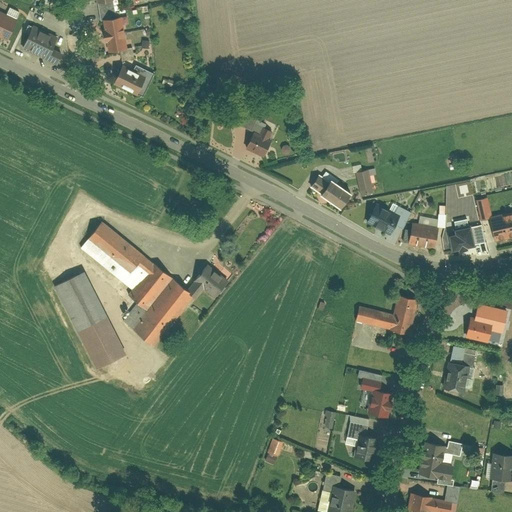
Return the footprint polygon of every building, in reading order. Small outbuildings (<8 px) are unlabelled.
[(0,11),(0,38),(7,42),(17,19),(0,11)] [(121,17),(101,20),(104,36),(124,33),(121,17)] [(33,26),(23,49),(48,60),(58,38),(33,26)] [(124,33),(104,36),(107,52),(126,49),(124,33)] [(122,64),(112,84),(141,97),(153,72),(135,63),(132,68),(122,64)] [(278,127),(259,118),(245,147),(264,156),(278,127)] [(359,194),(374,191),(370,175),(376,174),(375,167),(359,170),(358,165),(353,166),(359,194)] [(306,168),(298,180),(329,201),(340,185),(319,170),(316,175),(306,168)] [(465,188),(453,197),(456,201),(468,192),(465,188)] [(468,192),(457,202),(462,208),(474,197),(468,192)] [(364,223),(388,235),(397,215),(373,204),(364,223)] [(511,210),(489,216),(495,242),(511,238),(511,210)] [(189,291),(179,284),(93,214),(72,240),(125,283),(121,287),(131,295),(116,314),(149,340),(189,291)] [(439,225),(414,216),(406,237),(432,246),(439,225)] [(480,225),(471,227),(467,218),(454,221),(456,232),(447,234),(449,250),(474,247),(484,242),(480,225)] [(179,284),(189,291),(196,282),(209,292),(223,274),(200,257),(179,284)] [(76,264),(46,279),(89,363),(119,348),(76,264)] [(391,313),(356,305),(353,322),(408,334),(416,299),(395,294),(391,313)] [(507,309),(478,303),(471,337),(500,343),(507,309)] [(444,387),(465,391),(471,363),(450,358),(444,387)] [(391,394),(373,389),(367,412),(386,417),(391,394)] [(324,426),(332,427),(334,411),(326,410),(324,426)] [(356,432),(352,455),(374,459),(379,436),(356,432)] [(272,438),(264,461),(275,464),(283,442),(272,438)] [(446,443),(424,438),(420,461),(442,465),(446,443)] [(511,454),(491,452),(488,477),(511,480),(511,474),(511,454)] [(442,465),(420,461),(417,472),(451,479),(453,467),(442,465)] [(332,484),(325,511),(327,511),(351,511),(357,490),(332,484)] [(411,492),(406,511),(430,511),(431,511),(434,497),(411,492)] [(450,511),(453,501),(434,497),(431,511),(433,511),(450,511)]
